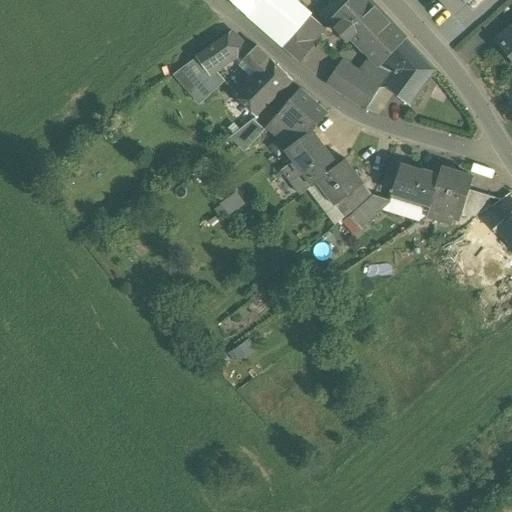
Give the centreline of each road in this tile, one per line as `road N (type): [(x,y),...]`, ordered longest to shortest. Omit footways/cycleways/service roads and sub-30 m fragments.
road 1 (residential): [(502,149),(488,155),(362,126),(211,0)]
road 2 (secondary): [(502,149),(444,55),(394,0)]
